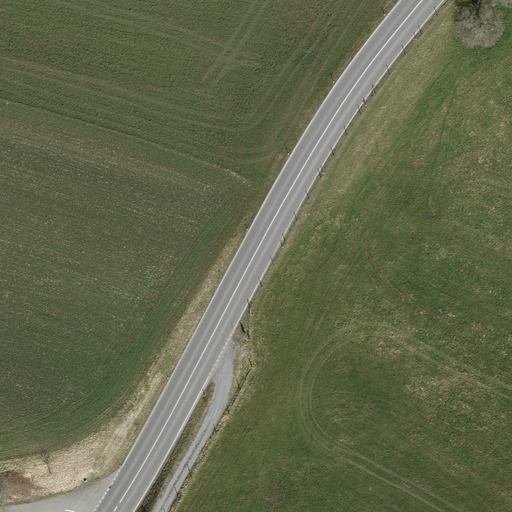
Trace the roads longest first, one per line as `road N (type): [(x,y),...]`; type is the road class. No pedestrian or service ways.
road 1 (secondary): [(208,347),(348,95),(423,0)]
road 2 (secondary): [(114,511),(208,347)]
road 3 (residential): [(208,347),(225,380),(159,511)]
